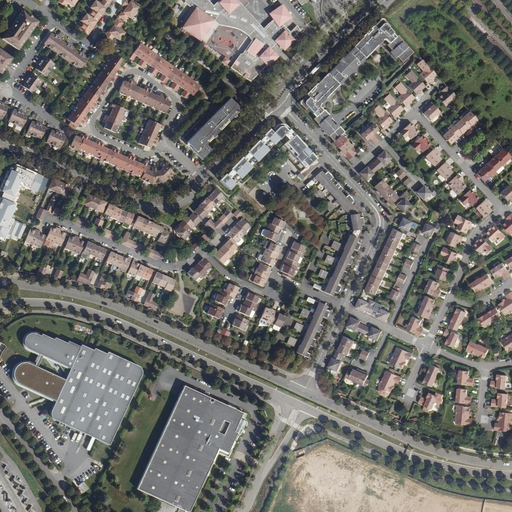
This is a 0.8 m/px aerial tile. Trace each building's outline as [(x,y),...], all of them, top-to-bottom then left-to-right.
[(87,15),(96,21),(97,22),(103,12),(102,11),(105,8),(99,4),(95,0),(90,7),(92,9),(87,15)] [(101,0),(99,4),(105,8),(106,8),(109,3),(108,3),(109,0),(112,0),(115,1),(116,0),(101,0)] [(138,7),(127,0),(125,0),(121,6),(124,7),(125,8),(122,13),(121,12),(117,16),(119,17),(124,21),(127,16),(130,18),(138,7)] [(239,54),(230,67),(250,81),(266,65),(267,66),(277,56),(270,49),(271,47),(269,45),(271,43),(273,45),(276,43),(283,50),(293,40),(292,39),(300,30),(296,25),(288,33),(281,24),(290,18),(281,5),(271,12),(270,17),(272,19),(273,21),(264,30),(261,33),(257,29),(256,28),(259,25),(245,9),(244,11),(240,14),(239,12),(242,9),(233,0),(221,0),(218,3),(217,2),(212,6),(206,0),(177,0),(178,0),(181,0),(184,2),(183,4),(189,8),(190,6),(194,9),(183,26),(181,25),(179,31),(196,43),(198,40),(199,41),(203,35),(203,34),(207,27),(208,28),(213,22),(216,17),(219,19),(218,25),(235,29),(240,31),(243,33),(247,37),(254,30),(258,34),(250,45),(243,55),(241,53),(239,54)] [(233,0),(242,9),(244,11),(245,9),(236,0),(233,0)] [(37,21),(22,10),(2,38),(17,49),(26,36),(37,21)] [(96,21),(87,15),(86,14),(81,21),(82,22),(78,28),(87,35),(94,25),(93,25),(96,21)] [(117,17),(112,24),(114,25),(112,28),(110,27),(105,35),(111,40),(114,36),(119,40),(124,33),(119,29),(123,22),(118,19),(117,17)] [(273,21),(272,19),(263,29),(259,25),(256,28),(257,29),(261,33),(264,30),(273,21)] [(393,52),(396,56),(401,62),(411,53),(402,43),(403,42),(397,35),(396,36),(388,27),(389,26),(382,19),(379,19),(373,26),(372,25),(370,28),(376,35),(378,33),(379,35),(378,36),(382,40),(382,39),(385,39),(388,43),(386,45),(389,48),(392,45),(393,46),(391,48),(392,49),(391,50),(393,52)] [(366,32),(365,33),(377,45),(382,40),(378,36),(379,35),(378,33),(376,35),(370,28),(369,29),(366,32)] [(258,34),(254,30),(247,37),(249,39),(250,41),(241,53),(243,55),(250,45),(258,34)] [(195,44),(196,43),(179,31),(178,32),(195,44)] [(54,35),(50,32),(43,42),(80,70),(87,60),(83,57),(84,56),(78,52),(78,53),(72,48),(72,47),(67,43),(66,44),(59,39),(60,38),(55,34),(54,35)] [(341,78),(343,79),(346,76),(345,75),(355,65),(356,66),(359,63),(357,62),(358,61),(357,59),(358,58),(361,61),(364,58),(363,57),(368,52),(369,53),(371,50),(370,49),(371,48),(369,46),(371,45),(374,48),(376,45),(377,46),(377,45),(365,33),(362,36),(363,36),(357,42),(358,43),(353,47),(352,47),(344,55),(345,56),(335,66),(335,65),(326,74),(327,75),(322,79),(321,79),(316,84),(315,83),(312,86),(324,98),(327,95),(324,92),(325,91),(327,93),(328,91),(329,93),(332,90),(332,89),(336,84),(337,85),(340,81),(338,78),(339,77),(340,79),(341,78)] [(412,52),(403,42),(402,43),(411,53),(412,52)] [(137,56),(144,46),(139,43),(128,58),(131,60),(135,55),(137,56)] [(139,66),(150,50),(144,46),(137,56),(140,58),(136,63),(139,66)] [(11,57),(0,49),(0,72),(0,73),(6,65),(11,57)] [(148,64),(155,54),(150,50),(139,66),(142,68),(146,62),(148,64)] [(113,53),(106,63),(116,70),(118,67),(117,66),(121,60),(113,53)] [(147,71),(150,73),(161,58),(155,54),(148,64),(151,66),(147,71)] [(54,62),(43,55),(42,57),(41,58),(39,57),(36,63),(37,64),(36,65),(35,67),(46,75),(54,62)] [(345,56),(344,55),(335,65),(335,66),(345,56)] [(161,58),(150,73),(153,75),(157,70),(159,72),(166,62),(161,58)] [(435,74),(422,59),(420,60),(416,64),(423,71),(419,75),(427,84),(430,81),(429,80),(435,74)] [(166,62),(159,72),(162,74),(158,79),(161,81),(172,66),(166,62)] [(101,70),(114,79),(116,76),(114,74),(116,70),(106,63),(101,70)] [(172,66),(161,81),(164,83),(168,78),(170,80),(177,70),(172,66)] [(250,82),(250,81),(230,67),(230,68),(250,82)] [(112,83),(114,79),(101,70),(96,77),(106,84),(109,81),(112,83)] [(177,70),(170,80),(173,82),(169,87),(172,89),(183,73),(177,70)] [(424,86),(410,70),(405,75),(412,83),(408,86),(416,95),(419,92),(418,91),(424,86)] [(42,80),(31,72),(30,74),(28,76),(27,75),(23,80),(25,81),(24,83),(22,85),(33,92),(42,80)] [(181,88),(188,77),(183,73),(172,89),(175,91),(179,86),(181,88)] [(106,84),(96,77),(91,84),(104,93),(106,90),(104,88),(106,84)] [(180,95),(183,97),(194,81),(188,77),(181,88),(184,89),(180,95)] [(125,96),(132,80),(129,79),(127,82),(123,81),(118,92),(125,96)] [(125,96),(133,99),(138,87),(134,85),(135,82),(132,80),(125,96)] [(194,81),(183,97),(186,99),(190,94),(192,95),(199,85),(194,81)] [(414,98),(400,82),(394,87),(401,94),(397,98),(405,107),(408,104),(407,103),(408,103),(414,98)] [(91,84),(86,91),(96,98),(99,95),(102,97),(104,93),(91,84)] [(142,89),(138,87),(133,99),(141,103),(148,87),(144,86),(142,89)] [(316,99),(320,103),(324,98),(312,86),(311,87),(309,90),(308,91),(315,98),(313,99),(314,100),(316,99)] [(455,97),(446,86),(440,90),(443,93),(441,95),(440,94),(438,97),(437,98),(445,106),(455,97)] [(151,89),(148,87),(141,103),(149,106),(154,95),(150,93),(151,89)] [(86,91),(81,98),(94,107),(96,104),(94,102),(96,98),(86,91)] [(326,116),(328,115),(324,111),(322,111),(319,107),(319,104),(320,103),(316,99),(314,100),(313,99),(315,98),(308,91),(305,94),(305,95),(299,101),(299,104),(304,110),(306,107),(315,117),(312,119),(318,124),(317,125),(319,126),(326,119),(328,118),(326,116)] [(236,96),(231,92),(228,95),(233,100),(236,96)] [(157,110),(163,94),(160,93),(158,96),(154,95),(149,106),(157,110)] [(167,96),(163,94),(157,110),(165,113),(170,101),(166,100),(167,96)] [(402,109),(389,94),(383,99),(390,106),(387,110),(394,118),(397,116),(396,115),(397,114),(402,109)] [(76,105),(86,112),(89,109),(92,111),(94,107),(81,98),(76,105)] [(229,98),(221,106),(223,109),(222,110),(222,111),(221,113),(217,110),(205,123),(208,126),(204,129),(202,127),(186,142),(187,143),(190,146),(192,144),(194,145),(191,149),(200,158),(201,157),(202,157),(203,158),(209,151),(209,150),(210,149),(206,145),(208,142),(206,141),(211,136),(212,138),(219,131),(218,129),(222,125),(227,120),(228,122),(236,114),(234,112),(239,108),(229,98)] [(439,112),(430,102),(426,107),(427,108),(425,109),(426,110),(423,113),(430,120),(439,112)] [(112,107),(110,112),(122,117),(125,109),(110,103),(108,106),(112,107)] [(83,117),(86,112),(76,105),(71,112),(84,122),(86,119),(83,117)] [(392,121),(378,105),(372,110),(379,118),(375,121),(383,130),(386,127),(385,127),(386,126),(392,121)] [(15,109),(13,108),(8,121),(22,127),(27,114),(25,113),(23,113),(24,111),(18,108),(17,110),(15,109)] [(84,122),(71,112),(66,119),(76,127),(79,123),(82,125),(84,122)] [(104,115),(103,118),(118,125),(122,117),(110,112),(108,116),(104,115)] [(461,121),(468,128),(471,125),(476,120),(470,113),(464,118),(463,117),(460,119),(461,121)] [(118,125),(103,118),(101,121),(105,123),(103,127),(115,133),(118,125)] [(148,119),(145,127),(156,132),(158,128),(161,130),(163,126),(148,119)] [(319,126),(326,135),(334,128),(333,126),(327,120),(326,119),(319,126)] [(33,121),(31,120),(26,132),(40,138),(45,126),(43,125),(42,124),(42,123),(36,120),(35,122),(33,121)] [(458,136),(468,128),(461,121),(455,127),(454,125),(451,128),(458,136)] [(413,126),(409,123),(398,133),(403,138),(406,135),(410,139),(418,132),(415,128),(414,128),(413,127),(413,126)] [(282,124),(280,124),(279,124),(277,125),(272,129),(275,131),(272,133),(269,129),(262,136),(266,140),(269,142),(271,145),(277,139),(278,140),(284,135),(286,137),(288,135),(290,133),(291,132),(285,125),(283,124),(282,124)] [(334,128),(326,135),(327,136),(328,136),(333,142),(341,135),(343,132),(340,128),(336,124),(333,126),(334,128)] [(367,129),(379,142),(381,139),(380,138),(375,132),(378,130),(372,124),(367,129)] [(141,135),(156,142),(158,138),(154,137),(156,132),(145,127),(141,135)] [(456,138),(458,136),(451,128),(448,130),(449,132),(443,137),(449,144),(456,138)] [(53,130),(51,129),(46,141),(60,147),(65,135),(63,134),(61,133),(62,131),(56,129),(55,130),(53,130)] [(376,145),(379,142),(367,129),(360,135),(366,141),(369,138),(374,143),(376,145)] [(77,151),(77,149),(83,136),(80,134),(78,137),(73,135),(68,145),(67,147),(77,151)] [(83,136),(77,149),(83,152),(83,154),(85,154),(90,141),(86,139),(87,136),(84,134),(83,136)] [(156,142),(141,135),(138,143),(149,148),(151,144),(155,145),(156,142)] [(304,147),(293,135),(291,138),(289,140),(283,144),(304,168),(315,159),(307,150),(305,152),(304,150),(302,149),(304,147)] [(341,135),(333,142),(331,143),(332,145),(334,143),(336,145),(335,145),(335,146),(338,149),(346,141),(341,135)] [(266,140),(262,136),(261,137),(257,141),(261,145),(262,144),(265,141),(266,140)] [(424,139),(421,136),(410,146),(415,151),(418,148),(422,152),(429,145),(426,141),(425,141),(425,140),(424,139)] [(95,143),(90,141),(85,154),(86,155),(87,154),(93,156),(100,141),(96,140),(95,143)] [(100,161),(106,148),(102,146),(103,143),(100,141),(93,156),(99,159),(99,161),(100,161)] [(250,157),(252,159),(255,162),(266,150),(263,147),(261,145),(257,141),(246,153),(250,157)] [(347,152),(350,149),(352,147),(346,141),(338,149),(341,152),(342,151),(343,153),(341,154),(342,156),(344,154),(347,152)] [(271,145),(269,142),(267,143),(265,146),(263,147),(266,150),(267,150),(272,145),(271,145)] [(103,161),(109,164),(115,148),(112,147),(110,150),(106,148),(100,161),(102,162),(103,161)] [(117,167),(122,155),(118,154),(119,150),(115,148),(109,164),(115,166),(117,167)] [(438,153),(434,148),(424,157),(433,166),(435,168),(437,165),(435,163),(437,162),(439,160),(437,157),(439,156),(437,154),(438,153)] [(493,156),(500,164),(503,162),(502,160),(508,155),(502,148),(493,156)] [(350,149),(347,152),(352,158),(355,155),(350,149)] [(378,159),(383,165),(383,166),(391,159),(384,151),(378,157),(379,158),(378,159)] [(349,160),(352,158),(347,152),(344,154),(349,160)] [(250,157),(246,153),(244,154),(241,158),(244,162),(246,160),(250,157)] [(126,157),(122,155),(117,167),(118,168),(125,171),(131,155),(128,154),(126,157)] [(131,155),(125,171),(131,173),(132,174),(137,162),(133,160),(135,157),(131,155)] [(484,165),(491,173),(493,171),(494,170),(495,171),(501,166),(500,164),(493,156),(484,165)] [(244,162),(241,158),(229,169),(233,173),(236,176),(238,178),(250,167),(247,164),(244,162)] [(255,162),(252,159),(248,163),(247,164),(250,167),(255,162)] [(383,165),(378,159),(373,164),(378,169),(383,165)] [(137,162),(132,174),(139,177),(138,178),(140,179),(146,164),(147,162),(144,161),(142,164),(137,162)] [(159,170),(164,181),(165,180),(173,172),(162,162),(160,165),(162,167),(159,170)] [(450,167),(445,162),(436,170),(444,179),(451,173),(449,170),(450,169),(449,167),(450,167)] [(151,182),(151,171),(148,170),(150,166),(146,164),(140,179),(149,183),(150,182),(151,182)] [(373,164),(368,168),(373,174),(378,169),(373,164)] [(491,173),(484,165),(475,173),(481,179),(487,173),(488,175),(491,173)] [(151,171),(151,182),(151,184),(164,181),(159,170),(155,170),(155,167),(151,166),(151,171)] [(373,174),(368,168),(366,170),(365,168),(359,174),(366,182),(373,175),(373,174)] [(233,173),(229,169),(228,171),(224,175),(228,178),(229,177),(232,174),(233,173)] [(320,182),(329,174),(326,171),(324,173),(322,172),(321,171),(315,176),(320,182)] [(329,174),(320,182),(325,188),(326,187),(332,182),(330,181),(329,179),(332,177),(329,174)] [(462,179),(457,174),(446,184),(458,196),(463,192),(461,190),(462,189),(464,187),(464,185),(462,183),(461,183),(460,182),(459,181),(462,179)] [(228,178),(224,175),(218,181),(227,189),(233,184),(231,181),(228,178)] [(238,178),(236,176),(235,177),(232,180),(231,181),(233,184),(234,184),(239,179),(238,178)] [(411,181),(408,178),(403,183),(406,186),(411,181)] [(48,188),(54,191),(58,181),(55,180),(52,179),(48,188)] [(377,194),(378,195),(387,187),(382,180),(374,188),(376,191),(377,191),(379,192),(377,194)] [(58,181),(54,191),(60,194),(65,184),(61,183),(58,181)] [(331,193),(339,186),(337,183),(334,185),(333,184),(332,182),(326,187),(331,193)] [(65,184),(60,194),(66,197),(70,190),(71,187),(65,184)] [(511,197),(511,188),(508,184),(499,193),(505,200),(508,197),(509,199),(511,197),(511,198),(511,197)] [(336,199),(342,194),(341,192),(339,191),(342,189),(339,186),(331,193),(336,199)] [(392,192),(387,187),(378,195),(379,197),(381,195),(382,196),(382,197),(384,200),(392,192)] [(424,188),(422,187),(416,193),(423,200),(430,193),(433,196),(435,193),(431,188),(428,190),(425,187),(424,188)] [(211,194),(218,201),(223,196),(215,189),(213,191),(211,194)] [(472,192),(469,189),(458,199),(463,205),(466,202),(469,205),(477,198),(474,195),(474,194),(473,195),(472,193),(473,193),(472,192)] [(389,207),(398,199),(392,192),(384,200),(387,203),(388,204),(388,203),(390,204),(388,206),(389,207)] [(404,193),(398,199),(400,201),(398,204),(399,205),(397,206),(403,213),(411,206),(404,198),(406,196),(404,193)] [(89,207),(93,197),(87,194),(86,197),(83,204),(89,207)] [(206,198),(214,206),(218,201),(211,194),(208,196),(206,198)] [(343,195),(342,194),(336,199),(335,200),(341,206),(350,198),(347,194),(345,197),(343,195)] [(96,198),(93,197),(89,207),(95,210),(99,200),(96,198)] [(202,202),(210,210),(214,206),(206,198),(205,198),(204,200),(202,202)] [(350,198),(341,206),(346,212),(353,206),(351,204),(350,203),(352,200),(350,198)] [(51,199),(45,211),(49,212),(54,200),(51,199)] [(488,205),(484,199),(474,208),(483,217),(490,211),(487,208),(489,207),(487,206),(488,205)] [(102,201),(99,200),(95,210),(101,212),(106,202),(102,201)] [(198,206),(206,214),(210,210),(202,202),(200,204),(198,206)] [(104,213),(110,216),(114,207),(114,206),(111,205),(108,203),(104,213)] [(201,219),(206,214),(198,206),(196,209),(194,211),(201,219)] [(61,210),(54,207),(52,213),(58,216),(61,210)] [(114,207),(110,216),(110,217),(116,220),(120,210),(117,209),(114,207)] [(43,216),(45,211),(39,208),(37,214),(43,216)] [(237,209),(232,214),(237,219),(241,214),(237,209)] [(122,222),(126,212),(123,211),(120,210),(116,220),(122,222)] [(227,219),(232,214),(228,210),(223,215),(227,219)] [(127,212),(126,212),(122,222),(129,225),(133,215),(130,213),(127,212)] [(187,218),(194,225),(195,225),(200,220),(192,213),(190,215),(187,218)] [(511,231),(511,214),(511,213),(506,218),(508,221),(506,222),(505,222),(503,224),(503,226),(504,228),(507,231),(506,233),(507,234),(509,233),(510,234),(511,231)] [(350,215),(351,223),(363,221),(362,217),(358,218),(358,214),(350,215)] [(222,224),(227,219),(223,215),(218,220),(222,224)] [(471,221),(457,215),(454,222),(458,224),(456,228),(466,232),(467,229),(468,228),(468,226),(468,227),(469,226),(471,221)] [(132,226),(137,229),(142,218),(140,217),(137,216),(132,226)] [(184,219),(182,221),(190,229),(194,225),(187,218),(186,216),(184,219)] [(80,225),(83,219),(77,217),(74,223),(80,225)] [(94,232),(99,220),(96,218),(90,230),(94,232)] [(142,218),(137,229),(143,231),(147,221),(144,220),(142,218)] [(269,223),(267,227),(279,232),(284,222),(273,218),(271,224),(269,223)] [(405,229),(403,233),(410,236),(412,232),(409,231),(413,222),(405,218),(405,219),(403,219),(399,226),(405,229)] [(89,222),(83,219),(80,225),(87,228),(89,222)] [(218,229),(214,224),(209,219),(206,222),(215,231),(218,229)] [(241,219),(234,226),(243,235),(245,233),(244,231),(249,227),(241,219)] [(103,221),(99,220),(94,232),(98,233),(103,221)] [(218,229),(222,224),(218,220),(214,224),(218,229)] [(150,222),(147,221),(143,231),(148,233),(152,223),(150,222)] [(190,229),(182,221),(180,223),(178,225),(179,226),(186,233),(190,229)] [(363,225),(363,221),(351,223),(352,230),(360,229),(359,225),(363,225)] [(215,231),(206,222),(204,224),(213,234),(215,231)] [(422,231),(430,235),(430,233),(432,234),(434,231),(437,232),(440,225),(437,223),(435,226),(426,222),(422,231)] [(155,224),(152,223),(148,233),(153,236),(157,225),(155,224)] [(158,238),(162,230),(163,228),(160,227),(157,225),(153,236),(158,238)] [(505,236),(495,225),(491,228),(490,229),(491,229),(490,231),(489,230),(489,231),(486,234),(493,242),(496,238),(499,241),(505,236)] [(188,235),(186,233),(179,226),(174,231),(179,236),(183,240),(188,235)] [(240,239),(243,235),(234,226),(226,234),(235,243),(239,238),(240,239)] [(52,243),(59,229),(55,227),(55,229),(52,228),(50,227),(45,240),(52,243)] [(275,242),(279,232),(267,227),(265,230),(266,231),(264,237),(275,242)] [(391,232),(390,235),(400,240),(403,233),(391,227),(391,229),(393,230),(392,232),(391,231),(391,232)] [(24,241),(32,245),(38,231),(35,229),(34,231),(32,230),(30,229),(24,241)] [(62,230),(59,229),(52,243),(60,246),(65,234),(63,233),(61,232),(62,230)] [(108,238),(111,231),(104,229),(102,235),(108,238)] [(162,230),(158,238),(157,241),(163,244),(168,233),(162,230)] [(38,231),(32,245),(39,248),(44,236),(42,235),(40,234),(41,232),(38,231)] [(117,234),(111,231),(108,238),(114,240),(117,234)] [(120,243),(124,245),(127,239),(129,233),(126,231),(120,243)] [(463,237),(451,231),(446,243),(454,247),(456,243),(457,244),(458,242),(460,243),(463,237)] [(346,242),(358,247),(359,243),(356,242),(358,238),(349,234),(346,242)] [(400,240),(390,235),(388,239),(389,239),(388,241),(385,240),(385,242),(396,247),(400,240)] [(71,251),(77,237),(74,236),(73,238),(71,237),(69,236),(64,248),(71,251)] [(80,238),(77,237),(71,251),(78,254),(84,242),(81,241),(80,240),(80,238)] [(492,248),(482,237),(479,240),(478,241),(478,242),(477,242),(473,246),(480,254),(484,250),(487,254),(492,248)] [(127,239),(124,245),(130,248),(133,241),(127,239)] [(228,240),(220,247),(230,257),(233,254),(231,252),(236,247),(228,240)] [(88,256),(88,254),(93,244),(89,243),(87,241),(81,253),(88,256)] [(133,241),(130,248),(136,250),(139,244),(133,241)] [(289,252),(299,256),(300,257),(302,254),(301,253),(304,247),(293,242),(289,252)] [(343,249),(344,249),(351,253),(353,249),(356,251),(358,247),(346,242),(343,249)] [(200,247),(196,243),(191,248),(195,252),(200,247)] [(263,252),(275,257),(279,247),(269,243),(267,249),(265,248),(263,252)] [(384,248),(382,252),(392,257),(396,249),(384,243),(383,245),(386,246),(385,248),(384,248)] [(93,244),(88,254),(95,257),(99,247),(95,245),(93,244)] [(145,247),(139,244),(136,250),(142,253),(145,247)] [(99,247),(95,257),(101,260),(104,254),(105,250),(99,247)] [(230,257),(220,247),(213,255),(222,264),(223,265),(225,265),(228,262),(228,260),(227,259),(230,257)] [(457,253),(443,247),(440,254),(444,255),(442,260),(451,265),(453,260),(454,260),(453,259),(454,258),(455,257),(457,253)] [(351,253),(344,249),(341,256),(351,261),(353,257),(349,256),(351,253)] [(153,250),(150,256),(157,260),(158,257),(160,253),(153,250)] [(105,262),(111,264),(116,254),(110,252),(108,256),(105,262)] [(275,257),(263,252),(262,255),(263,256),(260,261),(271,266),(273,260),(275,257)] [(284,261),(296,267),(297,263),(296,262),(299,256),(289,252),(284,261)] [(378,257),(377,258),(389,264),(392,257),(382,252),(380,255),(380,256),(381,256),(380,258),(378,257)] [(116,254),(111,264),(117,267),(122,257),(118,255),(116,254)] [(351,261),(341,256),(337,263),(344,267),(346,263),(349,264),(351,261)] [(122,257),(117,267),(117,269),(124,273),(130,258),(127,257),(126,259),(125,258),(122,257)] [(194,266),(204,275),(207,272),(205,271),(210,266),(202,258),(198,263),(194,266)] [(389,264),(377,258),(376,260),(379,261),(378,263),(377,262),(377,263),(375,266),(385,271),(389,264)] [(134,277),(134,275),(139,264),(136,263),(135,263),(136,261),(132,259),(126,274),(134,277)] [(294,270),(296,267),(284,261),(279,272),(284,273),(289,276),(291,277),(294,270)] [(254,271),(266,277),(268,273),(270,268),(259,263),(257,268),(256,268),(254,271)] [(343,270),(344,267),(337,263),(334,270),(345,275),(346,272),(343,270)] [(510,275),(503,263),(491,270),(496,278),(500,276),(499,274),(501,273),(503,275),(505,278),(510,275)] [(142,266),(139,264),(134,275),(141,278),(145,267),(142,266)] [(449,269),(438,264),(436,267),(438,268),(435,276),(444,280),(447,275),(449,269)] [(201,278),(204,275),(194,266),(192,269),(191,268),(188,271),(186,273),(194,280),(199,276),(201,278)] [(382,278),(385,271),(375,266),(374,270),(373,270),(374,271),(374,272),(371,271),(370,273),(382,278)] [(151,270),(145,267),(141,278),(147,280),(150,273),(151,270)] [(85,275),(91,278),(94,272),(88,269),(85,275)] [(345,275),(334,270),(331,277),(338,281),(339,277),(343,279),(345,275)] [(264,282),(266,277),(254,271),(252,275),(254,276),(251,282),(261,287),(264,282)] [(89,281),(91,278),(85,275),(79,272),(78,276),(89,281)] [(157,285),(162,275),(156,272),(154,275),(151,282),(157,285)] [(99,279),(105,282),(107,276),(102,273),(99,279)] [(493,282),(488,273),(480,278),(479,278),(470,283),(476,292),(481,288),(487,284),(488,286),(493,282)] [(162,275),(157,285),(164,288),(168,278),(165,276),(162,275)] [(369,279),(368,282),(378,287),(381,280),(370,275),(369,276),(371,277),(370,279),(369,279)] [(89,281),(78,276),(75,281),(88,285),(89,281)] [(338,281),(331,277),(330,277),(326,284),(338,289),(340,286),(336,284),(338,281)] [(168,278),(164,288),(163,289),(170,292),(175,280),(171,279),(168,278)] [(111,285),(105,282),(99,279),(97,283),(109,288),(111,285)] [(438,283),(430,279),(424,291),(437,297),(440,291),(435,289),(433,288),(434,286),(436,287),(438,283)] [(378,287),(368,282),(366,286),(367,287),(366,289),(364,287),(363,289),(375,294),(378,287)] [(222,292),(231,297),(233,298),(238,288),(228,283),(225,289),(223,289),(222,292)] [(336,293),(338,289),(326,284),(323,291),(331,295),(333,291),(336,293)] [(135,286),(133,292),(139,295),(142,289),(135,286)] [(139,295),(133,292),(127,289),(125,293),(137,298),(139,295)] [(231,297),(222,292),(219,291),(218,295),(217,294),(214,301),(224,305),(227,299),(229,300),(231,297)] [(511,292),(511,291),(506,295),(508,298),(505,300),(502,301),(498,304),(505,314),(507,312),(508,313),(511,310),(511,292)] [(146,298),(152,301),(154,295),(148,292),(146,298)] [(137,298),(125,293),(124,297),(136,302),(137,298)] [(243,302),(255,308),(257,304),(255,303),(258,297),(248,293),(245,297),(243,302)] [(434,300),(426,296),(422,304),(423,304),(418,314),(428,318),(431,312),(429,311),(432,304),(434,300)] [(146,298),(144,301),(156,307),(158,303),(152,301),(146,298)] [(360,310),(362,311),(363,310),(365,311),(368,303),(374,306),(376,302),(370,299),(368,302),(359,298),(354,308),(360,310)] [(156,307),(144,301),(143,305),(155,310),(156,307)] [(253,311),(255,308),(243,302),(241,306),(240,305),(237,312),(247,316),(250,310),(253,311)] [(315,309),(327,314),(328,311),(325,309),(326,305),(318,302),(315,309)] [(222,309),(210,303),(209,307),(209,308),(206,314),(218,319),(222,309)] [(368,303),(365,311),(370,313),(374,306),(368,303)] [(380,309),(374,306),(370,313),(377,316),(380,309)] [(501,315),(495,306),(490,309),(491,310),(484,315),(484,314),(479,318),(484,326),(494,320),(493,320),(501,315)] [(269,324),(274,312),(265,307),(260,319),(265,321),(265,322),(269,324)] [(466,312),(456,307),(453,313),(455,313),(452,320),(449,326),(458,330),(463,320),(462,320),(466,312)] [(378,317),(378,319),(380,320),(385,322),(390,313),(380,308),(380,309),(377,316),(378,317)] [(325,318),(327,314),(315,309),(312,316),(313,316),(320,320),(322,316),(325,318)] [(284,316),(274,312),(269,324),(273,326),(273,325),(279,328),(284,316)] [(248,321),(236,315),(231,325),(242,330),(245,324),(246,325),(248,321)] [(318,323),(320,320),(313,316),(310,323),(320,328),(322,324),(318,323)] [(355,330),(359,323),(357,322),(357,321),(355,320),(350,317),(346,326),(355,330)] [(420,320),(412,317),(406,329),(420,335),(422,329),(418,326),(416,326),(417,324),(418,324),(420,320)] [(320,328),(310,323),(306,331),(313,334),(315,330),(318,332),(320,328)] [(365,326),(359,323),(355,330),(362,333),(365,326)] [(370,329),(365,326),(362,333),(367,335),(370,329)] [(229,331),(222,328),(220,334),(226,337),(229,331)] [(372,330),(370,329),(367,335),(367,336),(377,340),(381,332),(375,329),(373,328),(372,330)] [(459,334),(446,328),(443,334),(447,336),(449,337),(448,339),(447,339),(445,343),(453,347),(459,334)] [(303,338),(313,343),(315,339),(312,337),(313,334),(306,331),(303,338)] [(52,419),(54,420),(73,428),(74,426),(99,437),(98,440),(109,445),(142,374),(142,371),(141,368),(139,366),(107,352),(107,354),(94,348),(93,350),(81,344),(80,346),(68,341),(67,343),(54,337),(54,339),(41,334),(40,336),(33,333),(31,333),(28,334),(25,336),(24,339),(24,343),(25,346),(27,349),(39,354),(42,355),(56,362),(58,365),(60,364),(66,374),(65,375),(66,377),(64,381),(55,402),(51,411),(50,413),(50,415),(51,417),(52,419)] [(511,334),(509,336),(508,336),(504,339),(505,339),(501,342),(508,352),(511,349),(511,348),(511,334)] [(340,343),(349,347),(353,340),(342,335),(341,337),(343,338),(343,340),(342,339),(342,340),(340,343)] [(313,343),(303,338),(300,345),(307,348),(309,345),(312,346),(313,343)] [(478,345),(470,341),(465,351),(471,353),(471,351),(478,354),(478,355),(484,357),(488,348),(478,344),(478,345)] [(346,355),(349,347),(340,343),(338,347),(339,348),(338,350),(336,348),(335,350),(342,353),(346,355)] [(305,352),(307,348),(300,345),(299,344),(295,352),(307,357),(309,353),(305,352)] [(412,354),(397,347),(394,355),(393,355),(391,360),(390,364),(401,369),(403,365),(404,361),(405,359),(409,360),(412,354)] [(332,358),(338,361),(341,354),(335,352),(332,358)] [(36,368),(42,355),(39,354),(33,367),(36,368)] [(338,362),(338,361),(332,358),(327,367),(335,371),(339,363),(338,362)] [(51,388),(56,377),(36,368),(33,367),(27,364),(24,363),(20,364),(17,365),(14,367),(12,370),(12,374),(12,377),(13,381),(15,383),(17,385),(43,397),(51,388)] [(440,368),(430,364),(427,369),(429,370),(426,377),(426,376),(423,382),(432,386),(437,377),(436,377),(440,368)] [(355,382),(361,370),(359,369),(358,372),(356,371),(357,370),(356,370),(352,368),(351,371),(347,370),(344,377),(355,382)] [(362,371),(361,370),(355,382),(366,387),(369,380),(366,378),(367,375),(364,373),(363,373),(363,374),(361,373),(362,371)] [(401,377),(387,370),(383,378),(382,378),(380,383),(381,384),(379,387),(378,390),(379,393),(385,396),(388,395),(389,392),(390,392),(392,388),(394,384),(395,382),(398,383),(401,377)] [(469,371),(460,370),(458,384),(472,385),(473,378),(469,378),(467,378),(467,375),(468,375),(469,371)] [(506,375),(497,374),(496,379),(498,379),(497,382),(495,381),(491,381),(490,387),(504,389),(506,375)] [(55,402),(64,381),(56,377),(51,388),(43,397),(55,402)] [(227,406),(183,386),(136,489),(185,511),(189,511),(217,450),(227,454),(230,449),(234,441),(233,441),(237,433),(238,431),(240,432),(241,429),(239,428),(241,425),(242,426),(243,426),(244,426),(244,425),(245,425),(245,424),(245,423),(245,422),(244,421),(240,419),(243,413),(235,409),(235,408),(227,405),(227,406)] [(467,389),(458,388),(456,402),(471,403),(471,397),(467,396),(465,396),(465,394),(466,394),(467,389)] [(438,396),(430,393),(428,398),(429,398),(428,400),(426,399),(422,398),(420,403),(426,406),(424,410),(428,412),(430,411),(431,409),(433,409),(436,402),(442,405),(444,404),(445,401),(444,399),(445,396),(439,393),(438,396)] [(507,394),(498,393),(497,397),(498,398),(498,400),(495,400),(492,399),(491,405),(505,407),(507,394)] [(470,406),(458,405),(458,409),(457,409),(456,414),(457,414),(456,423),(472,425),(473,418),(469,418),(469,414),(470,411),(470,406)] [(501,412),(500,411),(499,416),(499,419),(499,422),(495,422),(494,429),(510,431),(511,422),(511,417),(511,416),(511,417),(511,413),(510,413),(504,412),(501,412)] [(74,426),(73,428),(98,440),(99,437),(74,426)] [(214,485),(220,487),(222,481),(216,479),(214,485)] [(83,482),(77,486),(83,493),(88,489),(83,482)] [(90,502),(87,498),(81,502),(84,506),(90,502)]
